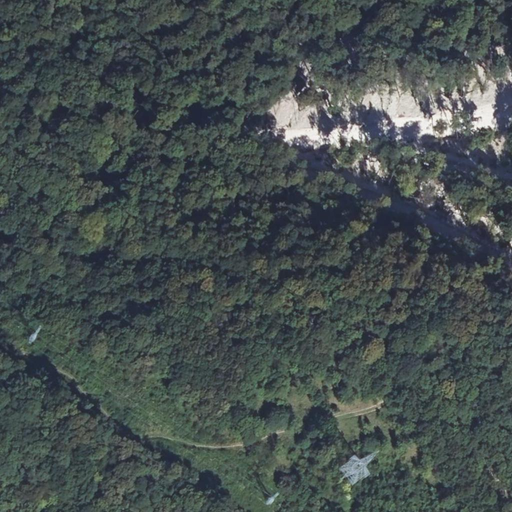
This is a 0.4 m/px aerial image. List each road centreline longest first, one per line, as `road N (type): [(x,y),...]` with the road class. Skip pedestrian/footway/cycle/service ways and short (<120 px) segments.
road 1 (track): [(0,189),(91,259),(264,294),(341,326),(390,359)]
road 2 (track): [(390,359),(511,480)]
